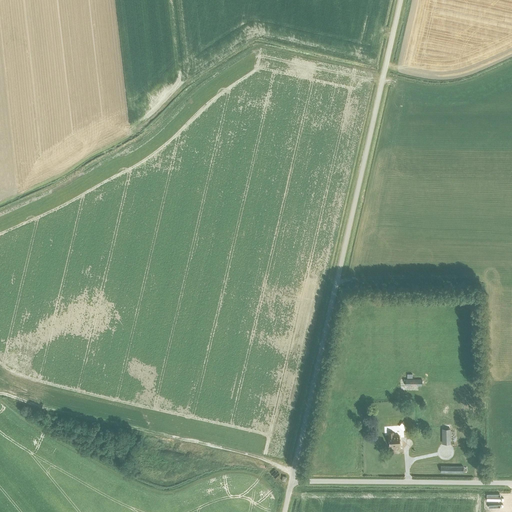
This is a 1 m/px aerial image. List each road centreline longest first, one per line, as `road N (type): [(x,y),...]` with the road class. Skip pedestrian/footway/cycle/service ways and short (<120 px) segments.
road 1 (unclassified): [(291,479),(401,0)]
road 2 (track): [(0,394),(293,470)]
road 3 (unclassified): [(291,479),(511,484)]
